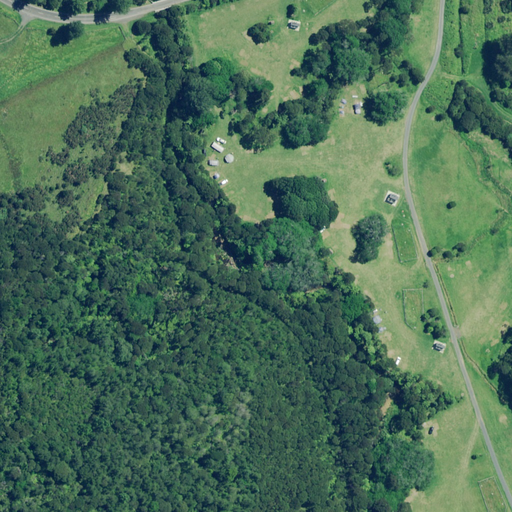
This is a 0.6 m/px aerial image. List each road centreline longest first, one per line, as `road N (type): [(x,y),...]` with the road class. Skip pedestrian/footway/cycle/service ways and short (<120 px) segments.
road 1 (track): [(441,0),(436,53),(411,112),(405,175),(501,473)]
road 2 (unclassified): [(7,0),(81,19),(177,0)]
